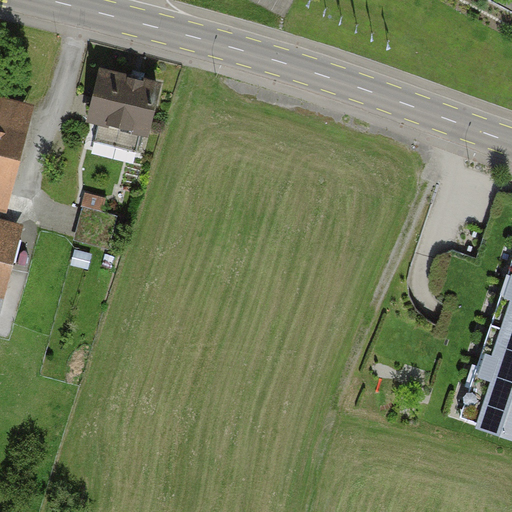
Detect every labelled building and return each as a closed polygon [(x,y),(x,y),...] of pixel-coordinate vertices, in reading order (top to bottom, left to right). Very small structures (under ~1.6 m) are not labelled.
[(167,88),(102,73),(91,122),(155,137),(167,88)] [(36,107),(0,98),(0,199),(12,203),(36,107)] [(104,242),(116,194),(88,187),(77,236),(104,242)] [(25,229),(0,222),(0,315),(2,316),(25,229)] [(511,250),(458,415),(511,432),(511,250)]
